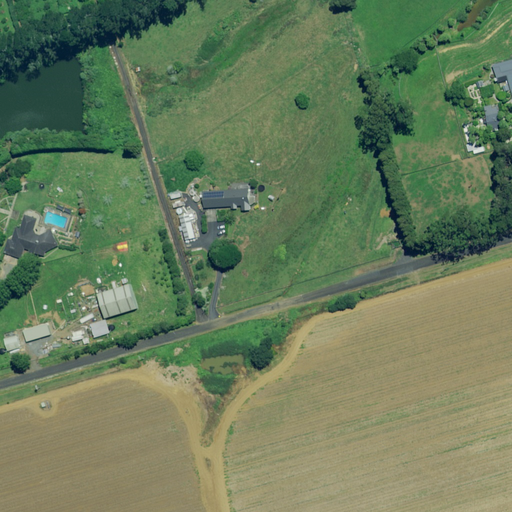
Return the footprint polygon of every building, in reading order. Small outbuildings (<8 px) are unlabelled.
[(75,10),(73,3),(60,5),(61,9),(68,8),(69,12),(75,10)] [(511,61),(496,65),(500,83),(510,80),(511,89),(511,61)] [(499,103),(484,106),(490,133),(504,130),(499,103)] [(252,196),(251,189),(205,192),(206,208),(233,206),(233,209),(239,209),(239,206),(243,205),(244,211),(252,210),(252,204),(257,204),(256,196),(252,196)] [(185,215),(183,209),(179,210),(187,240),(200,237),(195,219),(198,219),(196,212),(185,215)] [(47,231),(48,233),(42,235),(39,234),(34,232),(39,219),(27,215),(22,229),(18,227),(13,240),(10,239),(5,252),(22,259),(26,248),(31,250),(30,253),(34,255),(35,252),(45,256),(46,252),(60,246),(53,228),(47,231)] [(138,309),(131,285),(100,294),(107,318),(138,309)] [(111,333),(107,320),(92,324),(95,337),(111,333)] [(22,348),(18,336),(6,339),(9,351),(22,348)]
